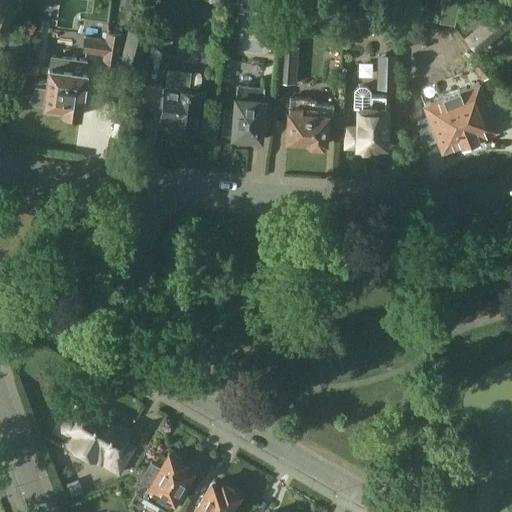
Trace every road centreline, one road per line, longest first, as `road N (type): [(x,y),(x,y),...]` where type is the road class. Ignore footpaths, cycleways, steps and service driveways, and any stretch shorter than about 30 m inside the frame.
road 1 (residential): [(390,511),(157,376),(133,354),(125,323),(143,188)]
road 2 (residential): [(511,201),(143,188)]
road 3 (residential): [(143,188),(0,169)]
